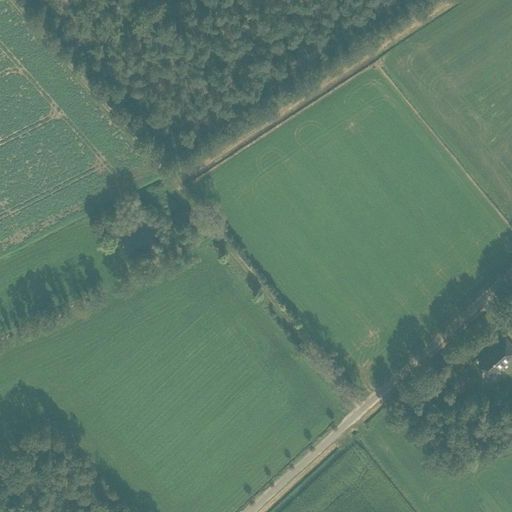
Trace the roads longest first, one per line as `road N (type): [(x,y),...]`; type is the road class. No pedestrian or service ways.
road 1 (unclassified): [(247,511),(511,270)]
road 2 (track): [(170,178),(437,0)]
road 3 (track): [(362,407),(170,178)]
road 4 (track): [(170,178),(14,0)]
